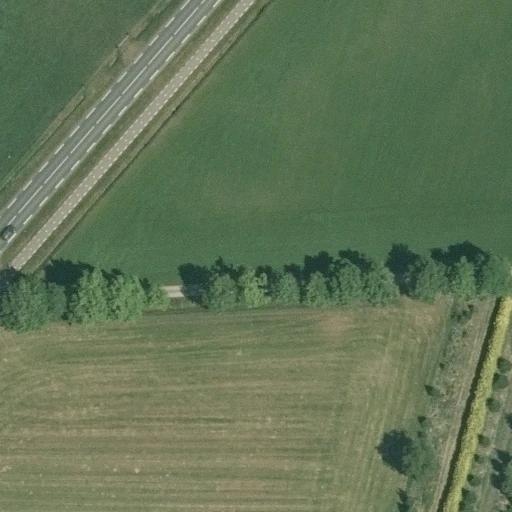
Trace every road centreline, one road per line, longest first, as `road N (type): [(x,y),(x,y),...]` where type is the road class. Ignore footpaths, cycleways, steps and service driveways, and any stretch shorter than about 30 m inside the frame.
road 1 (unclassified): [(0,293),(22,302),(511,284)]
road 2 (secondary): [(0,241),(207,0)]
